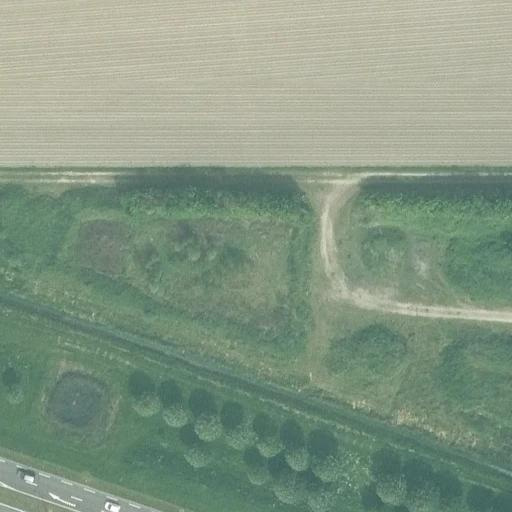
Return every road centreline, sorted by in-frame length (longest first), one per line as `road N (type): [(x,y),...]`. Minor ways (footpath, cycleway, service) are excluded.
road 1 (track): [(511,181),(0,180)]
road 2 (track): [(322,302),(511,320)]
road 3 (track): [(326,181),(314,363)]
road 4 (primary): [(129,511),(0,467)]
